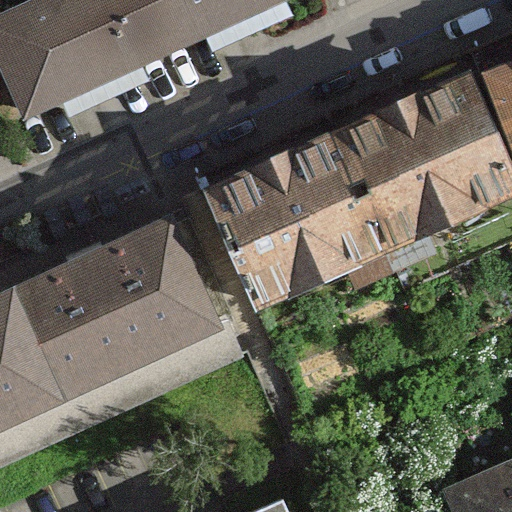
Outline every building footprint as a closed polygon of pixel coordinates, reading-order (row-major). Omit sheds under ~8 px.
[(177,54),(154,0),(24,0),(0,10),(0,53),(27,117),(177,54)] [(154,0),(177,54),(305,0),(154,0)] [(511,47),(471,65),(511,164),(511,47)] [(205,175),(257,301),(511,196),(511,164),(471,65),(205,175)] [(4,276),(62,401),(225,325),(167,201),(4,276)] [(0,278),(0,428),(62,401),(4,276),(0,278)] [(511,511),(511,448),(445,475),(460,511),(511,511)] [(284,511),(276,494),(236,511),(284,511)]
